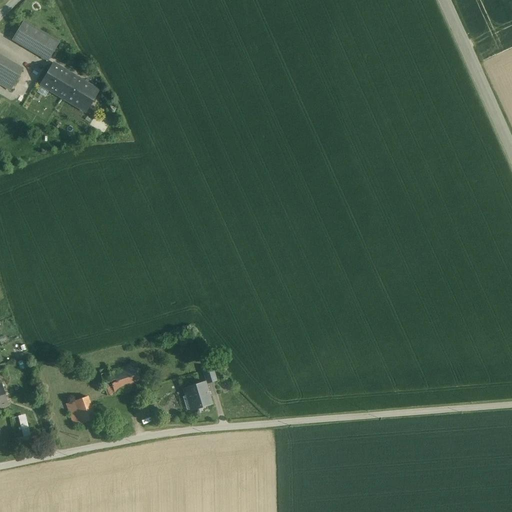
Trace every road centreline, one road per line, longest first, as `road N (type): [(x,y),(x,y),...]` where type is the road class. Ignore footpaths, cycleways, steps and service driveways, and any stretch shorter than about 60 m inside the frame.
road 1 (unclassified): [(0,466),(165,433),(511,404)]
road 2 (unclassified): [(446,0),(511,149)]
